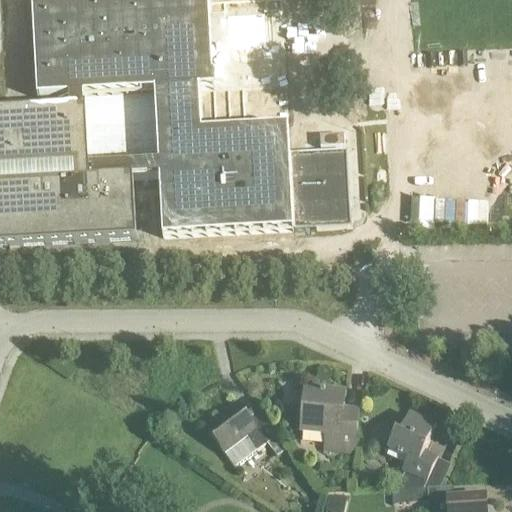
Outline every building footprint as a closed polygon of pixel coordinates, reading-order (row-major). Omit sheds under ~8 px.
[(0,252),(136,245),(132,170),(89,172),(86,113),(83,113),(83,102),(154,98),(162,243),(352,233),(348,157),(290,160),(289,130),(286,131),(288,119),(287,108),(284,97),(283,98),(284,100),(258,101),(257,92),(287,90),(281,0),(37,0),(31,0),(37,104),(69,102),(70,114),(0,117),(0,252)] [(324,456),(354,459),(358,413),(343,412),(344,397),(305,393),(301,437),(326,440),(324,456)] [(204,433),(223,458),(246,440),(257,455),(278,440),(263,420),(251,429),(236,409),(204,433)] [(395,437),(387,454),(407,463),(402,476),(404,477),(397,493),(424,492),(438,462),(424,456),(435,432),(409,420),(400,439),(395,437)] [(397,493),(392,493),(393,507),(430,505),(430,492),(424,492),(397,493)] [(447,511),(485,511),(485,501),(447,504),(447,511)]
